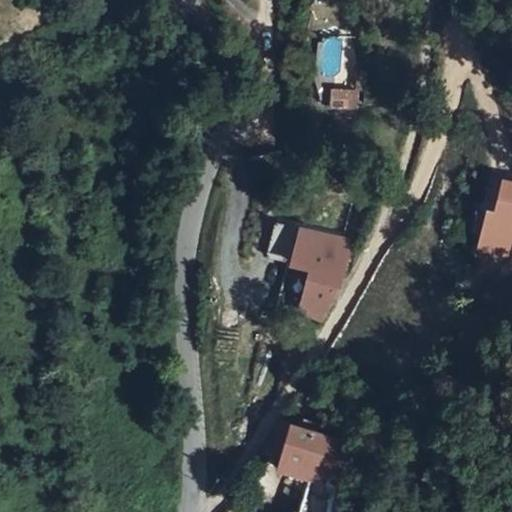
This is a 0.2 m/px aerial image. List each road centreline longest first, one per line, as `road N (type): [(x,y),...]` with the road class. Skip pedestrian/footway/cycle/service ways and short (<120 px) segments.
road 1 (tertiary): [(188,511),(184,239),(213,125),(219,60),(184,0)]
road 2 (track): [(431,0),(402,161),(378,237),(312,354)]
road 3 (track): [(312,354),(196,511)]
